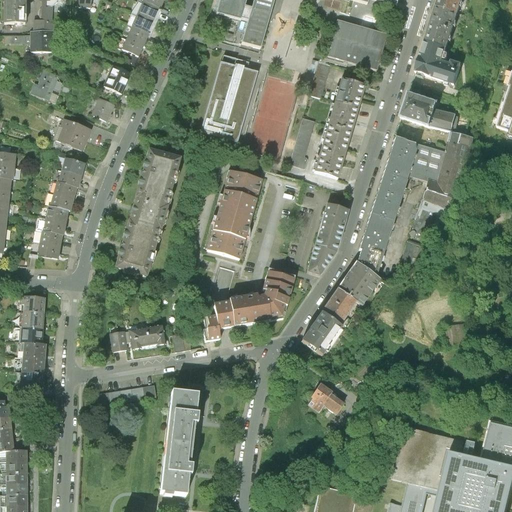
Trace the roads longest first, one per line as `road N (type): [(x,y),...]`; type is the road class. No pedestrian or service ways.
road 1 (residential): [(280,345),(343,253),(421,0)]
road 2 (residential): [(79,283),(117,160),(192,0)]
road 3 (residential): [(280,345),(69,378)]
road 4 (residential): [(243,511),(253,427),(280,345)]
road 5 (residential): [(62,511),(69,378)]
